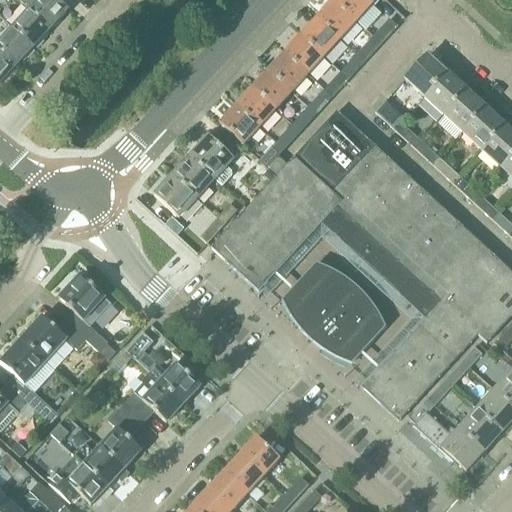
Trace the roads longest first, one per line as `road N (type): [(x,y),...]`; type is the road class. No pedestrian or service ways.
road 1 (residential): [(511,267),(375,142),(358,107),(438,16)]
road 2 (tertiary): [(75,192),(130,150),(269,0)]
road 3 (tertiary): [(259,386),(153,288),(75,192)]
road 4 (residential): [(0,138),(128,0)]
road 5 (tertiary): [(395,511),(259,386)]
road 6 (residential): [(143,511),(259,386)]
road 7 (residential): [(0,305),(75,192)]
